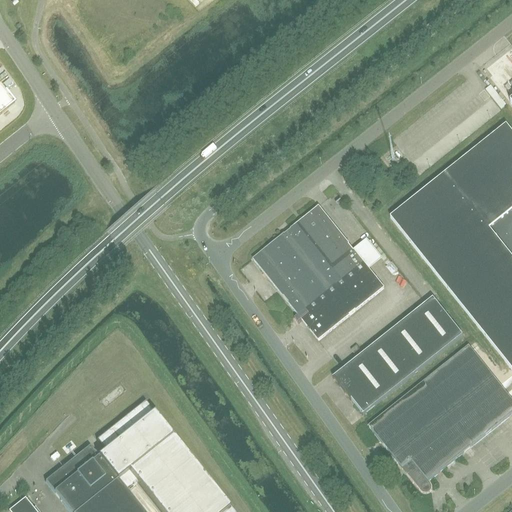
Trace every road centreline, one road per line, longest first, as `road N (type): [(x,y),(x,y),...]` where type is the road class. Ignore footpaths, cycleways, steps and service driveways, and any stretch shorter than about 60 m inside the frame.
road 1 (trunk): [(0,352),(157,200),(407,0)]
road 2 (tertiary): [(333,511),(54,112)]
road 3 (unclassified): [(214,258),(511,20)]
road 4 (unclassified): [(466,0),(206,216),(199,234)]
road 5 (unclassified): [(393,511),(214,258)]
